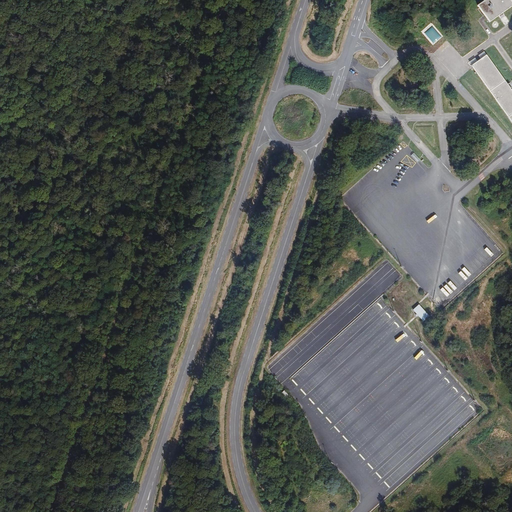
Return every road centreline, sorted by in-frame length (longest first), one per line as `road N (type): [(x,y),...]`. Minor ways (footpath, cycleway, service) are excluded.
road 1 (unclassified): [(252,511),(237,462),(235,399),(310,166)]
road 2 (unclassified): [(257,150),(155,465)]
